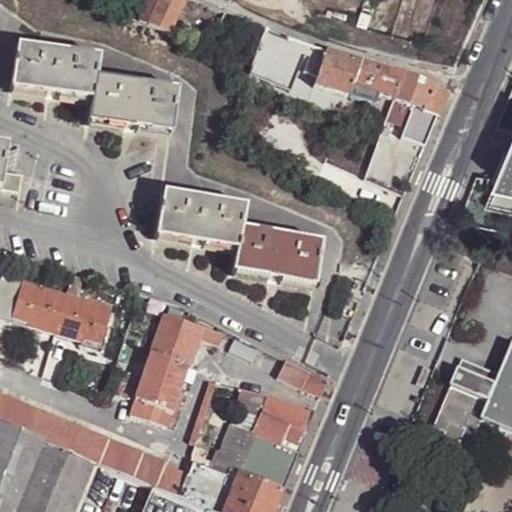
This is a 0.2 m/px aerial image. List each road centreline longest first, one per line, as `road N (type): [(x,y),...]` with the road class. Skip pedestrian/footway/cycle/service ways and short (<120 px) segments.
road 1 (tertiary): [(311,511),(477,97)]
road 2 (unclassified): [(223,0),(477,97)]
